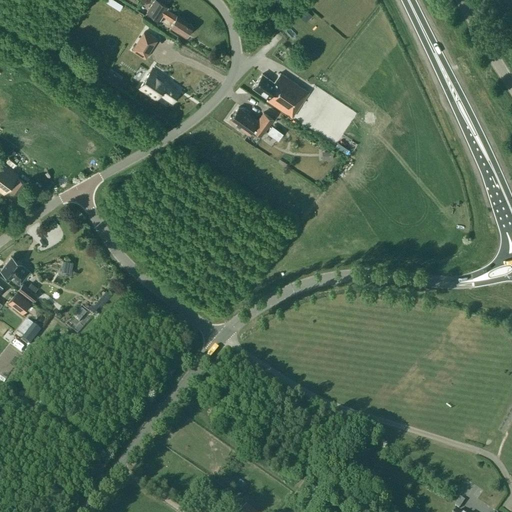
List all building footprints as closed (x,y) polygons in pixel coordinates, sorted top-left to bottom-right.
[(156,0),(153,0),(149,7),(146,12),(159,20),(162,15),(173,22),(170,26),(185,36),(188,31),(190,31),(191,28),(191,27),(192,25),(177,15),(166,9),(168,7),(156,0)] [(156,40),(144,31),(132,49),(145,57),(156,40)] [(167,84),(169,81),(152,69),(139,89),(155,99),(159,92),(172,101),(178,92),(167,84)] [(111,82),(115,77),(105,70),(101,75),(111,82)] [(291,117),(308,92),(280,73),(274,82),(262,74),(252,87),(267,98),(266,100),(291,117)] [(257,120),(238,107),(229,120),(242,130),(247,133),(251,129),(261,136),(273,119),(263,112),(257,120)] [(332,151),(322,152),(322,160),(332,160),(332,151)] [(25,183),(16,176),(18,174),(0,161),(0,191),(3,194),(8,188),(17,195),(25,183)] [(11,255),(0,268),(0,269),(19,284),(24,277),(28,272),(30,270),(21,264),(22,263),(11,255)] [(72,262),(63,260),(61,271),(70,272),(72,262)] [(36,295),(31,291),(22,284),(17,290),(27,297),(32,301),(36,295)] [(22,313),(30,303),(16,292),(8,302),(22,313)] [(80,305),(71,311),(77,321),(86,315),(80,305)] [(40,332),(32,325),(21,340),(30,346),(40,332)] [(243,485),(239,482),(234,488),(239,491),(243,485)]
